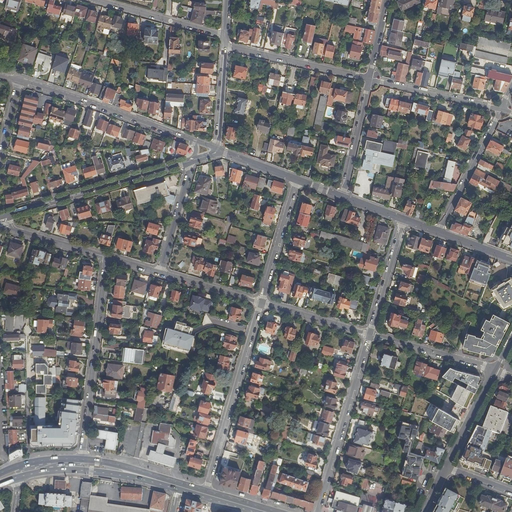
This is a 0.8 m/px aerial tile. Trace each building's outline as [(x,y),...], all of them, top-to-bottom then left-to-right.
[(18,12),(21,0),(7,0),(5,7),(10,9),(10,10),(18,12)] [(55,0),(54,0),(49,0),(47,11),(55,13),(55,14),(56,16),(59,17),(62,7),(54,5),(55,0)] [(250,0),(249,8),(259,9),(261,0),(250,0)] [(271,9),(273,9),(273,8),(275,1),(270,0),(261,0),(259,9),(262,10),(263,3),(271,5),(271,9)] [(370,11),(379,13),(382,0),(371,0),(371,3),(369,11),(370,11)] [(420,3),(418,0),(402,0),(398,2),(402,11),(420,3)] [(428,8),(430,8),(435,9),(437,0),(425,0),(424,7),(428,8)] [(441,0),(441,3),(439,3),(437,11),(441,12),(442,7),(451,9),(451,8),(453,8),(455,0),(454,0),(441,0)] [(74,16),(76,8),(69,6),(69,5),(65,4),(63,13),(74,16)] [(75,15),(85,18),(88,8),(78,5),(75,15)] [(474,8),(464,6),(462,15),(463,15),(462,20),(470,22),(471,17),(472,17),(474,8)] [(191,22),(196,23),(200,10),(197,9),(194,9),(186,7),(185,8),(192,10),(194,10),(191,22)] [(332,9),(331,14),(334,15),(344,17),(346,17),(347,16),(345,16),(345,13),(342,13),(342,11),(332,9)] [(505,13),(487,9),(484,20),(502,24),(505,13)] [(87,20),(95,22),(98,13),(94,12),(94,11),(90,10),(87,20)] [(196,23),(202,25),(204,15),(214,15),(214,11),(206,11),(200,10),(196,23)] [(376,22),(377,22),(379,13),(370,11),(368,20),(369,21),(369,22),(370,23),(374,24),(376,23),(376,22)] [(63,13),(62,13),(61,18),(73,21),(74,16),(63,13)] [(111,29),(114,19),(109,17),(105,15),(105,16),(100,15),(97,27),(104,29),(104,27),(111,29)] [(113,26),(121,28),(123,20),(120,19),(121,17),(116,16),(113,26)] [(346,25),(355,27),(356,23),(353,19),(348,17),(348,18),(347,21),(346,25)] [(0,25),(0,24),(1,21),(0,20),(0,35),(13,41),(17,31),(0,25)] [(393,24),(392,29),(402,32),(404,21),(396,20),(395,24),(393,24)] [(128,34),(137,36),(138,25),(129,23),(128,34)] [(307,44),(312,45),(316,26),(311,25),(311,26),(307,25),(303,41),(307,42),(307,44)] [(363,43),(372,45),(375,31),(355,27),(346,25),(345,31),(346,31),(347,31),(349,30),(351,31),(353,30),(356,34),(354,41),(363,43)] [(454,28),(449,27),(446,40),(451,41),(454,28)] [(252,41),(252,42),(257,44),(260,29),(255,28),(254,30),(252,41)] [(144,42),(157,43),(158,31),(145,29),(144,42)] [(248,40),(252,41),(254,30),(250,29),(249,32),(238,30),(237,35),(241,36),(240,40),(247,42),(248,40)] [(400,46),(404,32),(402,32),(392,29),(389,44),(400,46)] [(281,44),(284,34),(273,31),(271,42),(281,44)] [(281,44),(281,46),(290,49),(292,40),(294,41),(295,36),(288,34),(288,35),(284,34),(281,44)] [(502,41),(478,35),(477,42),(509,49),(511,43),(502,41)] [(170,38),(169,52),(180,53),(180,47),(178,46),(178,38),(170,38)] [(429,48),(430,43),(423,41),(415,39),(414,44),(429,48)] [(76,50),(78,43),(68,40),(66,47),(76,50)] [(208,46),(209,42),(199,41),(199,51),(209,52),(209,46),(208,46)] [(362,47),(363,43),(354,41),(352,49),(351,53),(350,57),(359,59),(362,47)] [(325,55),(325,56),(332,58),(335,47),(329,45),(329,43),(328,42),(328,44),(325,55)] [(322,55),(325,55),(328,44),(324,43),(324,45),(315,43),(313,53),(322,55)] [(475,51),(476,46),(461,43),(460,49),(470,51),(469,55),(474,56),(475,51)] [(32,63),(37,49),(24,45),(19,60),(23,61),(32,63)] [(402,50),(382,46),(380,55),(388,57),(400,59),(402,50)] [(404,51),(402,50),(400,59),(388,57),(388,58),(401,62),(404,51)] [(473,57),(506,65),(507,58),(475,51),(474,56),(473,57)] [(51,57),(38,53),(35,62),(43,64),(42,66),(43,66),(43,65),(48,67),(51,57)] [(454,75),(456,64),(456,63),(455,63),(456,59),(442,56),(441,60),(438,76),(446,78),(447,74),(454,75)] [(420,85),(425,65),(426,62),(421,61),(413,59),(411,68),(420,70),(420,72),(418,72),(416,84),(420,85)] [(67,66),(54,61),(51,69),(55,71),(64,74),(67,66)] [(201,72),(212,73),(213,65),(202,63),(201,72)] [(391,79),(405,82),(409,65),(406,64),(398,63),(396,72),(393,72),(391,79)] [(83,67),(71,64),(70,67),(76,69),(75,70),(82,72),(83,67)] [(454,75),(451,87),(461,89),(463,80),(458,79),(460,69),(462,70),(462,66),(456,64),(454,75)] [(420,85),(427,87),(430,73),(426,72),(428,66),(425,65),(420,85)] [(247,68),(236,66),(234,76),(245,79),(247,68)] [(70,67),(66,79),(71,81),(72,80),(74,81),(74,82),(78,84),(82,72),(75,70),(76,69),(70,67)] [(487,77),(488,71),(471,67),(470,74),(476,75),(486,77),(487,77)] [(168,70),(168,68),(165,68),(165,71),(149,70),(148,78),(153,79),(153,78),(159,78),(159,81),(167,82),(168,70)] [(509,82),(511,77),(511,76),(496,73),(496,71),(495,71),(494,70),(493,70),(492,70),(491,72),(490,78),(497,80),(509,82)] [(78,84),(81,85),(81,86),(86,87),(86,86),(90,88),(92,82),(95,74),(88,72),(87,74),(82,72),(78,84)] [(279,86),(281,77),(281,75),(271,73),(268,84),(279,86)] [(473,87),(486,90),(488,83),(485,82),(486,77),(476,75),(473,87)] [(198,84),(209,85),(209,77),(198,76),(198,83),(198,84)] [(312,94),(316,78),(312,77),(308,93),(312,94)] [(505,91),(509,82),(497,80),(495,89),(505,91)] [(330,88),(331,83),(321,81),(319,92),(329,94),(330,88)] [(90,88),(89,92),(98,94),(101,86),(92,82),(90,88)] [(197,96),(208,97),(209,85),(198,84),(198,88),(197,96)] [(103,87),(98,99),(112,104),(114,98),(116,91),(103,87)] [(327,104),(332,105),(333,99),(350,102),(352,93),(330,88),(329,94),(328,98),(327,104)] [(280,97),(279,102),(290,105),(292,99),(293,100),(295,93),(293,93),(292,94),(285,92),(285,91),(283,90),(282,97),(280,97)] [(306,96),(296,93),(294,103),(304,105),(306,96)] [(184,102),(184,95),(166,94),(166,95),(165,106),(170,106),(172,107),(172,103),(170,102),(170,101),(184,102)] [(20,125),(28,127),(32,128),(35,116),(34,116),(35,110),(37,104),(38,98),(27,95),(25,101),(24,107),(22,113),(21,119),(20,125)] [(248,98),(238,96),(236,102),(238,103),(237,108),(235,107),(234,113),(244,116),(248,98)] [(323,122),(327,104),(328,98),(321,96),(313,131),(316,132),(320,133),(321,128),(323,122)] [(401,102),(401,101),(387,98),(385,108),(398,111),(398,110),(401,102)] [(137,107),(146,110),(149,101),(140,99),(137,107)] [(200,113),(210,114),(211,101),(201,100),(200,113)] [(121,101),(119,107),(130,111),(133,106),(121,101)] [(149,113),(158,114),(159,103),(150,102),(149,113)] [(411,104),(401,102),(398,110),(408,113),(411,104)] [(53,106),(53,105),(46,103),(44,110),(51,112),(53,106)] [(417,104),(413,103),(411,111),(413,111),(427,116),(429,107),(417,104)] [(58,108),(53,106),(51,112),(49,118),(62,123),(64,118),(66,111),(61,110),(61,111),(57,110),(58,109),(58,108)] [(68,108),(65,118),(73,121),(76,111),(68,108)] [(89,109),(87,114),(85,121),(91,123),(93,119),(91,118),(93,111),(89,109)] [(448,114),(434,110),(432,120),(440,123),(440,124),(443,125),(444,124),(445,124),(448,114)] [(347,113),(338,111),(336,121),(344,123),(347,113)] [(42,124),(44,115),(38,113),(37,116),(35,115),(34,122),(42,124)] [(383,117),(373,114),(371,125),(381,128),(383,117)] [(186,129),(196,130),(197,123),(197,116),(193,115),(193,119),(191,119),(191,120),(186,120),(186,129)] [(483,117),(472,115),(469,126),(480,129),(483,117)] [(203,122),(203,116),(197,116),(197,123),(196,130),(206,131),(207,126),(206,126),(206,122),(203,122)] [(65,118),(64,118),(62,123),(62,124),(71,126),(71,124),(73,121),(65,118)] [(105,131),(108,122),(100,119),(97,128),(105,131)] [(264,121),(259,120),(257,129),(268,132),(270,125),(269,125),(270,123),(264,122),(264,121)] [(118,127),(110,124),(107,133),(114,136),(118,127)] [(20,126),(18,137),(28,140),(30,130),(34,131),(35,128),(32,128),(28,127),(27,128),(20,126)] [(237,129),(228,127),(226,138),(234,140),(237,129)] [(80,131),(71,128),(68,137),(77,140),(80,131)] [(133,140),(136,132),(125,129),(123,137),(133,140)] [(468,138),(472,131),(466,130),(463,136),(460,140),(459,139),(458,142),(459,143),(457,146),(465,150),(470,140),(468,138)] [(137,132),(133,141),(136,142),(135,145),(138,146),(139,143),(142,144),(146,136),(137,132)] [(349,148),(350,139),(333,135),(332,140),(331,139),(330,143),(349,148)] [(151,148),(165,152),(165,147),(164,147),(165,143),(154,139),(151,148)] [(277,152),(282,153),(285,143),(279,142),(279,141),(271,139),(269,144),(268,150),(268,151),(274,152),(274,151),(277,152)] [(29,142),(18,140),(15,150),(27,153),(29,142)] [(175,157),(184,155),(187,146),(170,140),(168,145),(178,149),(175,157)] [(398,143),(391,142),(385,140),(382,153),(381,152),(382,144),(367,140),(364,150),(363,150),(362,154),(366,155),(364,168),(371,170),(373,160),(376,161),(376,163),(392,166),(396,147),(402,148),(403,144),(402,144),(398,143)] [(504,146),(491,140),(488,145),(501,151),(503,148),(504,146)] [(51,150),(55,146),(52,146),(42,143),(38,142),(36,142),(35,147),(49,151),(49,150),(51,150)] [(293,154),(298,155),(301,146),(289,143),(287,149),(294,151),(293,154)] [(301,146),(298,155),(304,156),(304,153),(311,155),(313,148),(308,147),(308,146),(306,145),(305,147),(301,146)] [(328,146),(321,145),(317,163),(322,164),(321,165),(328,167),(329,166),(333,167),(336,156),(327,154),(328,146)] [(501,151),(488,145),(486,149),(499,156),(501,151)] [(146,155),(150,154),(148,149),(143,149),(136,150),(131,151),(132,154),(137,154),(136,152),(141,152),(142,155),(136,156),(138,162),(144,160),(148,159),(146,155)] [(428,153),(418,151),(415,168),(414,168),(424,171),(424,170),(428,153)] [(48,153),(40,161),(41,163),(42,163),(43,165),(51,163),(48,153)] [(97,173),(97,174),(105,171),(102,163),(97,164),(96,163),(97,162),(96,161),(97,160),(96,156),(92,157),(95,166),(97,173)] [(112,157),(106,159),(110,171),(125,166),(122,157),(113,160),(112,157)] [(25,178),(40,162),(32,160),(31,164),(29,164),(28,169),(22,178),(25,178)] [(455,163),(455,162),(448,160),(448,161),(444,178),(444,179),(443,183),(450,184),(451,180),(455,162),(455,163)] [(21,167),(10,165),(10,168),(8,168),(7,173),(19,176),(21,167)] [(79,174),(76,165),(63,169),(67,182),(75,180),(73,175),(79,174)] [(83,169),(85,177),(94,175),(94,174),(97,173),(95,166),(83,169)] [(223,166),(214,167),(216,176),(224,174),(223,166)] [(243,172),(229,168),(229,180),(239,183),(241,179),(243,172)] [(511,180),(511,175),(503,171),(497,168),(496,171),(500,173),(507,177),(511,180)] [(511,187),(476,169),(473,174),(498,187),(502,189),(511,193),(511,187)] [(494,191),(486,207),(487,208),(494,195),(498,187),(473,174),(469,182),(477,186),(478,183),(486,187),(488,188),(494,191)] [(259,179),(246,175),(244,180),(243,185),(256,189),(256,187),(259,179)] [(200,176),(195,192),(206,196),(208,190),(209,191),(209,189),(212,179),(200,176)] [(13,199),(29,194),(25,178),(22,178),(21,177),(23,186),(12,189),(12,194),(6,195),(7,203),(11,202),(11,201),(14,201),(13,199)] [(259,177),(259,179),(256,187),(263,188),(266,179),(259,177)] [(375,196),(390,200),(391,195),(395,178),(392,177),(391,182),(387,181),(385,189),(376,187),(375,196)] [(395,178),(391,195),(396,197),(396,194),(399,195),(402,185),(403,186),(403,185),(404,180),(403,180),(400,179),(395,178)] [(48,183),(50,188),(62,184),(61,181),(62,181),(62,179),(48,183)] [(274,182),(268,180),(267,185),(272,187),(271,190),(281,193),(284,184),(274,181),(274,182)] [(173,205),(176,196),(169,195),(165,181),(134,191),(138,205),(164,197),(163,202),(173,205)] [(454,190),(457,184),(450,184),(443,183),(440,182),(431,181),(430,186),(447,189),(452,190),(454,190)] [(125,200),(123,200),(117,202),(119,212),(132,209),(129,196),(124,198),(125,200)] [(204,203),(202,210),(214,214),(217,202),(203,198),(202,202),(204,203)] [(458,204),(469,209),(472,203),(461,198),(458,204)] [(256,203),(257,200),(253,199),(250,208),(258,210),(260,204),(256,203)] [(111,205),(110,200),(96,204),(99,213),(110,210),(109,206),(111,205)] [(406,214),(411,215),(415,206),(412,204),(413,203),(408,201),(404,210),(407,211),(406,214)] [(303,203),(300,213),(308,215),(309,212),(313,213),(315,207),(303,203)] [(458,204),(455,210),(465,215),(469,209),(458,204)] [(88,205),(77,209),(80,219),(91,216),(88,205)] [(336,208),(328,205),(325,215),(326,215),(324,219),(331,221),(332,217),(333,217),(336,208)] [(267,206),(264,218),(263,223),(264,223),(271,225),(271,224),(272,224),(273,221),(272,220),(275,209),(267,206)] [(67,209),(60,211),(63,220),(70,218),(67,209)] [(355,213),(345,210),(342,221),(358,226),(360,219),(354,216),(355,213)] [(204,215),(193,211),(192,217),(191,217),(190,217),(189,220),(190,221),(191,221),(190,222),(191,222),(190,225),(200,228),(204,215)] [(307,227),(310,216),(308,215),(300,213),(297,224),(307,227)] [(469,213),(465,221),(463,225),(459,233),(467,236),(469,231),(471,232),(477,216),(469,213)] [(50,233),(52,233),(55,223),(53,222),(54,218),(49,217),(46,227),(49,228),(50,228),(49,230),(51,230),(50,233)] [(511,220),(508,227),(505,226),(501,233),(503,233),(504,234),(500,242),(508,246),(509,245),(511,246),(511,220)] [(74,222),(70,234),(75,235),(78,222),(74,222)] [(149,237),(154,238),(156,239),(159,226),(149,223),(147,232),(150,233),(149,237)] [(452,224),(450,230),(459,233),(463,225),(456,223),(455,225),(452,224)] [(71,227),(61,224),(59,232),(64,234),(64,233),(69,235),(71,227)] [(115,225),(108,225),(108,228),(105,228),(103,234),(102,234),(100,243),(110,245),(112,237),(111,237),(115,225)] [(389,229),(379,226),(375,241),(384,244),(389,229)] [(320,235),(317,234),(316,238),(329,242),(331,234),(321,231),(320,235)] [(202,239),(187,234),(185,239),(186,239),(185,243),(200,248),(202,239)] [(367,245),(331,234),(329,242),(333,243),(364,252),(365,253),(367,245)] [(237,237),(229,235),(227,242),(235,244),(237,237)] [(267,237),(258,235),(257,239),(256,239),(253,247),(263,250),(265,245),(264,245),(267,237)] [(295,241),(293,247),(302,250),(306,238),(296,235),(294,240),(295,241)] [(422,238),(412,235),(410,241),(409,241),(407,247),(418,250),(418,249),(422,238)] [(116,248),(130,251),(133,242),(119,238),(116,248)] [(157,249),(160,240),(156,239),(154,238),(153,242),(147,240),(144,251),(152,254),(154,248),(157,249)] [(432,241),(422,238),(418,249),(428,252),(432,241)] [(23,247),(11,243),(8,254),(20,258),(23,247)] [(446,249),(437,245),(433,256),(442,259),(446,249)] [(459,251),(450,248),(447,258),(456,261),(459,251)] [(49,261),(51,254),(34,249),(30,262),(39,265),(40,261),(47,263),(48,260),(49,261)] [(290,255),(288,262),(298,264),(298,261),(299,262),(301,258),(302,258),(303,258),(304,255),(303,253),(302,253),(291,250),(290,255)] [(367,253),(365,253),(364,252),(363,254),(362,259),(360,267),(375,271),(378,259),(371,257),(372,254),(367,253)] [(260,256),(250,253),(247,262),(259,265),(260,260),(259,260),(260,256)] [(470,274),(475,259),(470,257),(470,258),(465,256),(463,263),(461,262),(459,268),(466,270),(465,272),(470,274)] [(62,267),(66,268),(66,266),(68,259),(61,257),(60,258),(60,260),(55,258),(54,258),(53,265),(62,268),(62,267)] [(200,269),(205,271),(207,263),(208,261),(203,259),(203,258),(201,258),(201,259),(198,258),(194,257),(193,261),(194,261),(193,264),(195,265),(194,269),(200,270),(200,269)] [(494,265),(478,259),(470,280),(474,282),(475,280),(483,283),(482,285),(486,286),(494,265)] [(221,260),(218,270),(219,270),(219,273),(223,274),(224,273),(224,272),(229,273),(231,267),(230,266),(231,262),(228,261),(228,262),(221,260)] [(207,263),(205,271),(209,272),(208,274),(213,276),(216,265),(207,263)] [(412,277),(415,267),(403,264),(402,269),(407,271),(406,276),(412,278),(412,277)] [(92,266),(84,265),(83,274),(86,275),(85,279),(91,279),(92,266)] [(326,281),(341,286),(343,279),(343,277),(329,273),(326,281)] [(425,279),(427,276),(420,274),(417,283),(424,285),(425,279)] [(117,285),(125,286),(125,283),(126,283),(127,276),(118,275),(118,277),(116,278),(116,281),(117,281),(117,285)] [(254,278),(242,275),(240,284),(251,287),(254,278)] [(285,292),(290,293),(295,276),(292,275),(291,278),(288,277),(282,275),(281,275),(280,280),(281,280),(279,287),(280,287),(279,290),(285,292)] [(368,285),(370,278),(363,276),(361,283),(368,285)] [(89,290),(91,280),(79,279),(78,289),(89,290)] [(511,281),(511,279),(505,283),(505,282),(498,286),(498,287),(493,290),(496,296),(495,296),(499,303),(500,303),(504,308),(509,305),(510,305),(511,304),(511,281)] [(147,294),(150,284),(135,280),(132,291),(147,295),(147,294)] [(411,293),(413,285),(401,281),(398,289),(411,293)] [(306,299),(306,296),(309,289),(300,286),(301,285),(300,284),(297,283),(296,283),(296,285),(292,295),(298,297),(298,296),(306,299)] [(22,288),(6,284),(4,293),(19,298),(22,288)] [(152,285),(150,284),(147,294),(157,297),(160,288),(156,286),(155,285),(153,284),(152,285)] [(123,298),(125,286),(117,285),(115,285),(114,297),(123,298)] [(314,299),(321,301),(323,291),(309,287),(309,289),(306,296),(310,297),(310,298),(310,299),(313,300),(314,299)] [(180,293),(173,290),(170,299),(178,302),(180,293)] [(323,291),(321,301),(328,303),(328,304),(331,305),(332,305),(332,304),(333,304),(335,295),(323,291)] [(77,297),(77,294),(69,294),(68,295),(58,294),(57,298),(50,298),(48,299),(47,304),(49,306),(56,307),(56,312),(66,313),(66,315),(75,316),(75,310),(73,310),(74,307),(71,307),(72,302),(74,303),(75,300),(77,300),(77,297)] [(341,298),(340,297),(337,308),(342,309),(343,307),(349,309),(349,308),(356,310),(359,301),(352,299),(351,302),(347,301),(347,299),(346,299),(347,295),(342,294),(341,298)] [(407,297),(396,294),(395,299),(394,303),(404,306),(407,297)] [(205,299),(201,298),(197,296),(193,295),(189,307),(201,311),(202,309),(209,311),(212,302),(205,300),(205,299)] [(126,305),(126,302),(114,300),(112,316),(129,318),(131,317),(131,313),(130,312),(130,307),(130,306),(126,305)] [(424,315),(426,309),(419,300),(415,312),(424,315)] [(236,318),(239,319),(241,313),(240,313),(241,311),(241,310),(232,307),(229,316),(236,318)] [(158,328),(161,316),(148,312),(145,324),(158,328)] [(401,316),(392,313),(388,325),(394,326),(394,325),(397,326),(398,325),(400,325),(401,327),(405,328),(406,327),(409,318),(402,316),(402,318),(400,318),(401,316)] [(510,323),(494,315),(490,322),(486,320),(481,330),(485,332),(481,339),(476,338),(476,336),(467,334),(463,347),(467,348),(467,350),(492,356),(495,351),(510,323)] [(53,327),(54,320),(39,319),(38,332),(47,333),(47,327),(53,327)] [(413,334),(418,336),(421,324),(423,321),(418,319),(417,323),(416,322),(413,334)] [(84,331),(85,321),(75,320),(74,330),(72,329),(71,335),(82,336),(82,331),(84,331)] [(188,336),(189,334),(191,327),(186,325),(186,324),(177,321),(174,331),(166,328),(163,345),(164,345),(189,351),(193,338),(188,336)] [(265,332),(277,335),(280,326),(277,325),(271,323),(268,322),(265,332)] [(113,330),(112,334),(120,334),(120,326),(111,325),(110,330),(113,330)] [(147,328),(141,326),(140,326),(139,333),(145,334),(143,343),(130,342),(130,343),(157,346),(158,341),(152,340),(153,332),(147,332),(147,328)] [(293,329),(287,327),(284,338),(293,340),(296,330),(293,329)] [(443,334),(432,330),(429,339),(441,342),(443,334)] [(305,343),(317,346),(320,336),(314,335),(314,334),(308,333),(308,335),(304,334),(302,341),(306,342),(305,343)] [(237,338),(226,335),(223,346),(226,346),(225,348),(232,350),(233,347),(235,347),(236,342),(237,338)] [(72,342),(68,341),(67,349),(71,349),(71,352),(80,354),(82,343),(72,342)] [(354,343),(346,341),(344,347),(343,346),(341,350),(351,353),(353,348),(354,348),(355,344),(354,344),(354,343)] [(130,343),(129,349),(156,352),(157,346),(130,343)] [(189,353),(189,351),(164,345),(164,347),(168,348),(173,350),(177,351),(182,352),(186,353),(189,353)] [(153,366),(154,358),(156,352),(129,349),(122,348),(120,362),(153,366)] [(398,357),(384,353),(380,365),(395,369),(398,357)] [(229,358),(221,355),(217,367),(228,370),(229,366),(228,365),(229,361),(228,360),(229,358)] [(269,371),(272,361),(261,358),(259,362),(257,362),(255,367),(269,371)] [(76,362),(76,360),(71,359),(70,362),(69,370),(79,371),(79,366),(79,363),(76,362)] [(338,361),(336,368),(346,371),(347,368),(348,364),(338,361)] [(424,375),(427,365),(417,362),(414,373),(424,375)] [(36,385),(36,397),(46,397),(46,385),(52,385),(52,383),(52,375),(50,375),(49,375),(49,367),(48,367),(48,365),(47,364),(45,364),(36,364),(36,375),(43,375),(44,385),(36,385)] [(123,366),(108,364),(107,377),(122,379),(123,366)] [(433,368),(428,366),(425,376),(437,380),(439,372),(432,370),(433,368)] [(300,372),(299,373),(306,375),(308,369),(301,367),(300,372)] [(346,371),(336,368),(334,375),(344,378),(345,374),(346,371)] [(479,376),(449,369),(442,377),(446,379),(453,382),(455,377),(468,384),(466,389),(474,393),(479,385),(481,381),(479,380),(480,378),(479,376)] [(5,383),(6,389),(14,389),(14,383),(16,383),(15,379),(13,379),(13,371),(5,371),(5,375),(8,375),(8,383),(5,383)] [(174,376),(160,373),(159,381),(157,381),(157,384),(158,385),(157,388),(171,391),(174,376)] [(252,381),(251,385),(258,387),(259,383),(261,384),(263,376),(253,373),(251,381),(252,381)] [(77,383),(78,378),(74,377),(67,377),(67,380),(63,380),(63,384),(75,386),(76,383),(77,383)] [(215,381),(205,378),(205,380),(201,391),(210,393),(211,387),(213,388),(213,387),(214,388),(215,384),(214,383),(215,383),(214,383),(215,381)] [(453,382),(446,379),(440,392),(450,398),(456,403),(467,408),(474,393),(466,389),(453,382)] [(105,389),(116,391),(113,390),(114,387),(117,388),(118,381),(104,380),(103,385),(106,385),(105,389)] [(337,383),(328,380),(325,390),(335,393),(337,387),(336,387),(337,383)] [(135,420),(141,422),(144,408),(147,395),(147,391),(149,385),(142,384),(141,388),(140,391),(135,390),(133,399),(139,401),(135,419),(135,420)] [(402,387),(403,386),(395,384),(394,388),(399,390),(397,395),(400,396),(402,387)] [(499,386),(497,390),(507,395),(510,387),(503,385),(499,386)] [(265,389),(258,387),(257,388),(250,386),(249,389),(247,395),(246,400),(256,403),(257,398),(258,398),(262,399),(265,389)] [(373,390),(367,388),(364,398),(369,400),(374,401),(375,397),(377,398),(378,394),(376,394),(377,391),(373,390)] [(105,389),(103,389),(102,396),(116,398),(116,395),(116,391),(105,389)] [(6,392),(7,406),(10,406),(21,406),(20,398),(20,395),(20,392),(19,392),(6,392)] [(509,396),(499,392),(497,399),(506,402),(509,396)] [(177,412),(179,405),(182,396),(177,394),(175,401),(172,401),(169,410),(177,412)] [(325,409),(333,411),(334,408),(335,409),(337,404),(336,404),(337,400),(328,397),(325,406),(326,406),(325,409)] [(74,405),(75,399),(68,398),(66,413),(75,414),(76,405),(74,405)] [(208,414),(211,404),(202,401),(199,411),(208,414)] [(494,407),(493,408),(503,412),(506,404),(496,401),(494,404),(494,405),(493,406),(494,407)] [(375,406),(363,403),(362,407),(364,408),(362,413),(372,416),(375,406)] [(462,417),(467,408),(456,403),(452,411),(462,417)] [(437,407),(429,420),(435,423),(447,429),(454,433),(460,420),(437,407)] [(491,431),(498,434),(506,413),(503,412),(493,408),(491,407),(483,428),(491,431)] [(329,425),(330,425),(334,413),(325,410),(321,422),(329,425)] [(199,417),(198,421),(208,424),(209,421),(211,416),(200,413),(199,417)] [(94,414),(93,418),(101,419),(101,420),(108,421),(112,422),(113,416),(108,416),(94,414)] [(7,421),(8,430),(16,430),(16,426),(23,426),(22,417),(14,417),(14,421),(7,421)] [(239,424),(246,427),(252,428),(253,428),(255,421),(241,417),(239,424)] [(171,428),(172,428),(175,419),(171,419),(170,424),(160,423),(159,426),(171,428)] [(412,447),(415,436),(417,436),(419,426),(410,424),(410,425),(406,424),(406,423),(402,421),(398,437),(403,439),(403,438),(409,440),(407,444),(406,443),(404,451),(409,452),(406,460),(404,467),(405,468),(404,472),(403,471),(402,475),(406,477),(418,480),(424,457),(422,456),(419,455),(414,454),(410,452),(412,447)] [(321,422),(320,422),(317,433),(327,436),(329,431),(328,430),(329,425),(321,422)] [(442,437),(447,429),(435,423),(431,431),(442,437)] [(207,428),(207,427),(197,424),(194,435),(204,438),(206,431),(207,432),(208,428),(207,428)] [(167,432),(170,435),(171,428),(159,426),(159,431),(167,432)] [(491,431),(483,428),(478,426),(468,446),(484,452),(491,431)] [(373,431),(358,427),(357,431),(356,431),(353,443),(363,446),(363,444),(369,445),(373,431)] [(8,440),(9,444),(13,444),(18,444),(18,441),(16,441),(16,430),(8,430),(8,435),(11,435),(12,440),(10,440),(10,438),(9,438),(9,440),(8,440)] [(118,433),(97,430),(96,438),(107,439),(105,448),(115,450),(118,433)] [(158,445),(166,446),(174,447),(175,440),(170,435),(167,432),(159,431),(153,430),(151,444),(158,445)] [(245,432),(238,430),(235,441),(246,444),(246,443),(249,443),(250,441),(247,440),(249,433),(245,432)] [(325,438),(315,435),(313,443),(322,446),(323,442),(324,442),(325,438)] [(60,446),(60,451),(74,451),(74,445),(68,445),(65,445),(65,443),(61,443),(61,446),(60,446)] [(9,444),(9,461),(19,455),(23,455),(22,449),(17,450),(16,450),(15,449),(14,450),(13,444),(9,444)] [(362,448),(351,444),(349,449),(347,454),(353,456),(353,457),(356,458),(357,457),(362,458),(363,453),(360,452),(362,448)] [(141,457),(174,466),(177,458),(163,454),(166,446),(158,445),(156,452),(143,449),(141,457)] [(439,463),(445,450),(437,447),(436,451),(433,450),(432,452),(428,450),(425,458),(439,463)] [(482,455),(466,450),(460,461),(488,471),(492,461),(485,459),(483,456),(482,455)] [(191,457),(191,456),(186,454),(184,459),(190,461),(189,465),(199,468),(202,460),(191,457)] [(265,461),(273,463),(275,457),(267,455),(265,461)] [(307,459),(305,465),(315,468),(317,462),(315,462),(317,456),(312,455),(312,457),(309,456),(308,459),(307,459)] [(275,457),(273,463),(280,465),(282,459),(275,457)] [(511,478),(511,460),(506,458),(504,464),(500,474),(500,476),(511,480),(511,478)] [(362,462),(349,459),(348,464),(347,463),(346,463),(345,467),(346,467),(347,468),(346,468),(352,470),(352,472),(357,474),(359,467),(360,467),(362,462)] [(250,493),(255,495),(257,494),(259,487),(257,486),(264,462),(259,460),(257,469),(255,477),(252,485),(250,493)] [(500,474),(504,464),(495,460),(491,471),(500,474)] [(264,498),(268,499),(271,491),(276,474),(278,466),(273,465),(266,489),(265,488),(263,496),(264,498)] [(221,485),(236,489),(241,472),(225,467),(220,483),(221,485)] [(305,491),(308,482),(282,474),(279,483),(280,483),(280,482),(305,491)] [(353,477),(343,474),(342,479),(341,479),(340,484),(346,486),(347,483),(351,484),(353,477)] [(248,492),(250,484),(251,480),(242,477),(238,489),(248,492)] [(56,481),(56,489),(67,490),(68,481),(56,481)] [(90,498),(92,483),(85,483),(84,483),(83,483),(82,484),(82,485),(80,498),(82,498),(79,511),(87,511),(89,503),(90,498)] [(121,488),(120,501),(142,502),(142,489),(121,488)] [(453,511),(458,504),(456,503),(460,496),(445,489),(440,499),(433,511),(453,511)] [(337,491),(334,500),(363,508),(363,506),(359,505),(362,498),(337,491)] [(162,511),(166,495),(153,492),(149,510),(158,511),(162,511)] [(291,502),(293,503),(294,498),(287,496),(280,494),(273,492),(271,496),(271,498),(275,499),(276,498),(282,500),(282,501),(290,503),(291,502)] [(65,508),(65,507),(71,507),(72,497),(65,496),(65,495),(46,494),(46,495),(39,494),(39,505),(45,505),(45,506),(65,508)] [(486,508),(491,509),(495,499),(487,496),(486,498),(482,496),(479,505),(483,506),(483,507),(486,508)] [(108,500),(90,498),(89,503),(108,506),(108,500)] [(306,507),(305,510),(309,511),(312,509),(315,501),(312,500),(311,502),(309,502),(302,500),(294,498),(293,503),(296,504),(296,505),(304,507),(305,506),(306,507)] [(394,510),(396,502),(383,498),(382,503),(384,504),(383,507),(394,510)] [(495,499),(491,509),(496,511),(495,511),(497,511),(504,511),(506,506),(502,504),(502,502),(495,499)] [(200,511),(202,505),(187,500),(184,511),(200,511)] [(345,511),(361,511),(363,508),(334,500),(332,508),(339,510),(345,511)] [(394,510),(399,511),(405,511),(407,505),(396,502),(394,510)] [(111,511),(112,507),(108,506),(89,503),(87,511),(111,511)]
